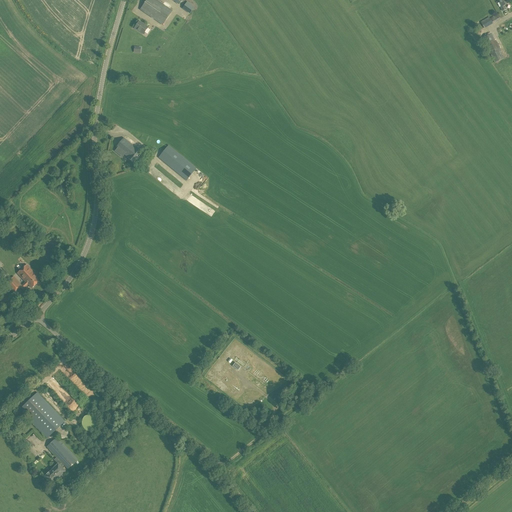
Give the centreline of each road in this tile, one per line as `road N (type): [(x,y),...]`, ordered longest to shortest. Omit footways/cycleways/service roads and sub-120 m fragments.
road 1 (tertiary): [(36,314),(72,276),(92,231),(97,108),(123,0)]
road 2 (unclassified): [(254,511),(202,449),(36,314)]
